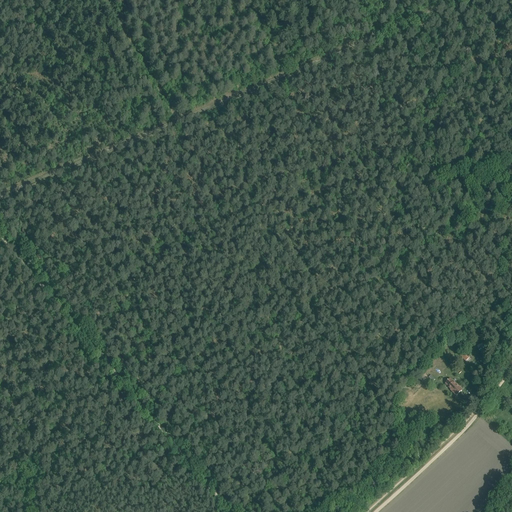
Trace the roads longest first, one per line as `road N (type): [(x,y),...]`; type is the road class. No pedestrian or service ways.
road 1 (track): [(0,198),(451,0)]
road 2 (track): [(228,511),(0,230)]
road 3 (track): [(511,372),(375,511)]
road 4 (track): [(0,375),(29,450),(39,511)]
road 5 (track): [(108,0),(178,120)]
